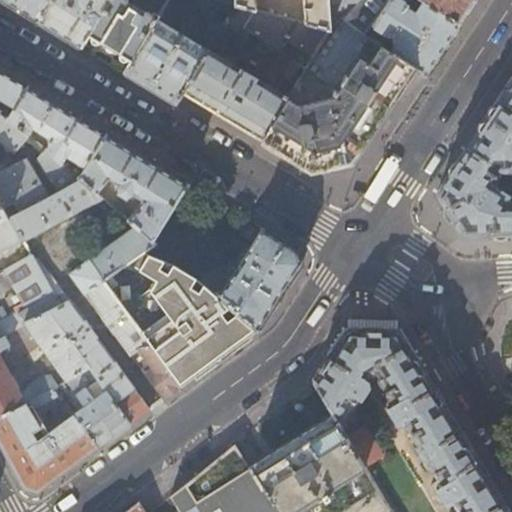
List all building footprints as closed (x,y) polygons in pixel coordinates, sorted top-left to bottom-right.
[(0,0),(11,5),(37,22),(49,0),(0,0)] [(49,0),(37,22),(58,34),(80,47),(88,35),(109,0),(49,0)] [(126,1),(126,0),(109,0),(88,35),(109,48),(130,61),(156,20),(157,16),(153,13),(151,14),(147,12),(143,12),(126,1)] [(327,0),(234,0),(235,6),(254,10),(253,0),(302,0),(305,23),(329,30),(327,0)] [(357,0),(327,0),(329,30),(341,19),(357,0)] [(357,0),(341,19),(364,33),(369,25),(371,26),(388,0),(357,0)] [(412,6),(411,7),(401,0),(388,0),(371,26),(386,36),(391,36),(393,45),(390,51),(413,66),(426,75),(442,50),(458,25),(423,1),(417,9),(412,6)] [(471,6),(475,0),(420,0),(423,1),(458,25),(471,6)] [(314,54),(329,30),(305,23),(254,10),(235,6),(224,24),(239,34),(244,29),(279,50),(287,39),(314,54)] [(364,33),(341,19),(329,30),(314,54),(309,63),(296,83),(286,99),(261,139),(288,155),(311,170),(332,165),(350,161),(364,139),(395,93),(413,66),(390,51),(364,33)] [(123,73),(148,88),(174,104),(183,91),(207,52),(211,45),(205,42),(200,47),(156,20),(130,61),(123,73)] [(261,139),(286,99),(207,52),(183,91),(219,113),(261,139)] [(302,58),(298,63),(293,60),(285,76),(296,83),(309,63),(302,58)] [(0,97),(15,106),(28,86),(0,69),(0,97)] [(511,79),(473,139),(437,194),(450,218),(462,237),(511,234),(511,198),(510,198),(505,205),(502,205),(490,196),(490,194),(502,176),(511,175),(511,79)] [(85,166),(106,133),(69,111),(28,86),(15,106),(8,118),(26,132),(32,125),(45,132),(48,144),(45,148),(47,151),(60,161),(65,154),(85,166)] [(0,139),(14,152),(28,135),(26,132),(8,118),(0,110),(0,139)] [(147,158),(106,133),(85,166),(78,177),(80,179),(96,192),(109,178),(118,185),(117,192),(122,197),(131,192),(140,197),(141,198),(129,214),(116,202),(112,206),(135,227),(150,238),(187,182),(147,158)] [(57,192),(80,179),(78,177),(60,161),(47,151),(38,162),(57,192)] [(0,168),(0,200),(10,218),(47,197),(24,157),(0,168)] [(96,192),(80,179),(57,192),(47,197),(10,218),(21,238),(22,240),(92,202),(113,218),(120,214),(112,206),(96,192)] [(0,223),(10,218),(0,200),(0,223)] [(0,249),(21,238),(10,218),(0,223),(0,249)] [(150,238),(135,227),(69,273),(132,358),(132,359),(135,358),(165,398),(181,385),(125,310),(110,290),(104,282),(111,277),(130,263),(144,252),(155,244),(150,238)] [(284,240),(263,227),(230,277),(223,273),(219,276),(206,268),(198,278),(203,284),(257,330),(259,328),(282,292),(301,263),(298,249),(284,240)] [(173,265),(166,274),(158,268),(163,261),(144,252),(130,263),(156,280),(148,292),(125,310),(181,385),(216,359),(257,330),(203,284),(197,294),(188,289),(194,279),(173,265)] [(32,259),(30,256),(0,271),(0,321),(4,319),(0,310),(0,285),(8,280),(21,303),(15,307),(18,312),(51,294),(32,259)] [(129,424),(149,409),(36,257),(32,259),(51,294),(59,306),(47,312),(87,368),(129,424)] [(166,274),(173,265),(163,261),(158,268),(166,274)] [(110,290),(117,284),(111,277),(104,282),(110,290)] [(66,379),(87,368),(47,312),(59,306),(51,294),(18,312),(14,314),(9,317),(4,319),(0,321),(0,417),(52,388),(56,385),(54,381),(44,381),(35,384),(20,394),(7,371),(11,368),(9,362),(4,364),(0,358),(0,356),(9,351),(2,335),(3,334),(24,324),(66,379)] [(14,314),(10,308),(6,311),(9,317),(14,314)] [(332,413),(340,427),(368,385),(366,380),(369,375),(374,372),(378,379),(376,380),(390,404),(385,408),(394,423),(400,420),(414,444),(411,446),(425,470),(428,469),(438,484),(433,488),(442,504),(447,501),(453,511),(505,511),(484,474),(432,389),(397,331),(347,329),(329,357),(312,382),(332,413)] [(112,437),(129,424),(87,368),(66,379),(60,383),(56,385),(52,388),(56,393),(68,385),(71,387),(84,405),(72,415),(97,448),(112,437)] [(97,448),(72,415),(36,441),(32,434),(38,428),(28,411),(56,395),(56,393),(52,388),(0,417),(0,445),(1,447),(24,489),(37,493),(97,448)] [(59,406),(63,404),(59,398),(55,400),(59,406)] [(346,437),(340,427),(332,413),(249,466),(277,511),(292,511),(296,510),(296,511),(302,511),(329,494),(327,490),(364,466),(357,455),(346,437)] [(357,429),(346,437),(357,455),(368,447),(357,429)] [(277,511),(249,466),(195,501),(184,484),(167,498),(175,511),(277,511)] [(144,511),(138,502),(125,511),(124,511),(144,511)]
